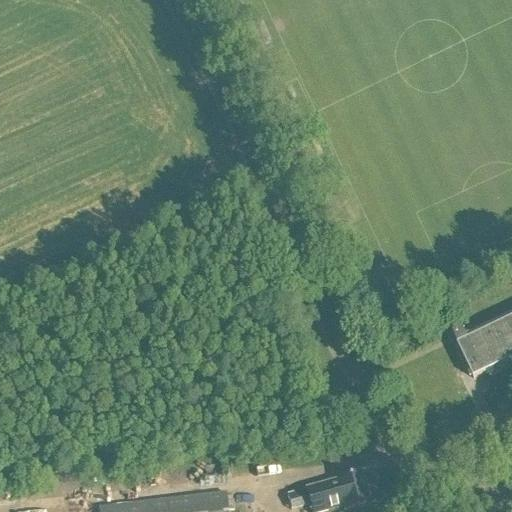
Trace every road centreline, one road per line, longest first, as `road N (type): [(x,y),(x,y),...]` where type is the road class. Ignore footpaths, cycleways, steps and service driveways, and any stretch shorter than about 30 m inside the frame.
road 1 (track): [(359,384),(178,0)]
road 2 (residential): [(483,501),(399,454),(359,384)]
